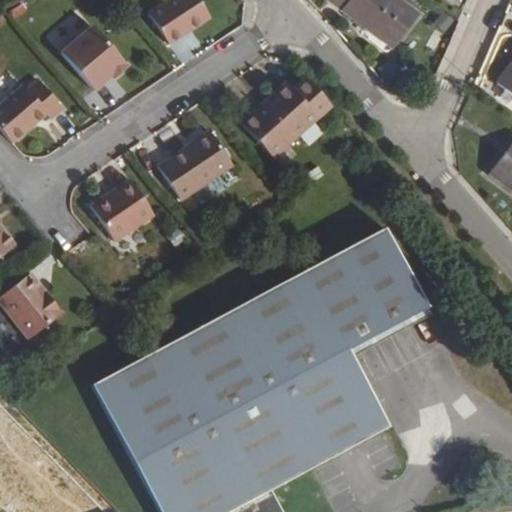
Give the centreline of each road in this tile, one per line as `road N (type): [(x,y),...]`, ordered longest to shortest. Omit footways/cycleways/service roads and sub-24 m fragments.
road 1 (residential): [(294,20),(33,199)]
road 2 (unclassified): [(294,20),(418,151)]
road 3 (residential): [(418,151),(489,0)]
road 4 (unclassified): [(418,151),(511,260)]
